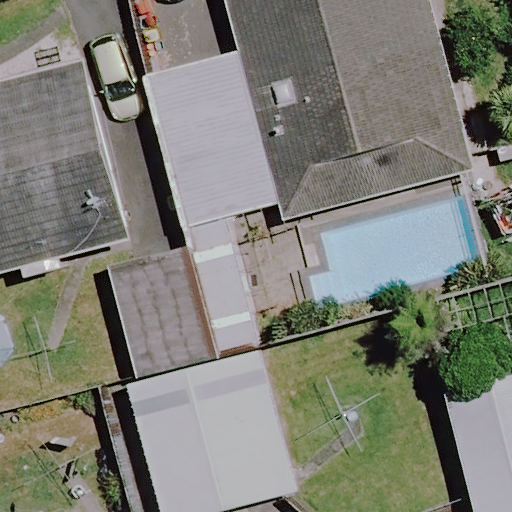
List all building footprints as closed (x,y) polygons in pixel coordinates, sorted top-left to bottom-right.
[(20,0),(0,0),(0,14),(23,9),(20,0)] [(243,238),(469,180),(422,0),(218,0),(234,58),(163,76),(208,247),(128,268),(157,381),(273,350),(243,238)] [(0,278),(144,244),(101,65),(0,89),(0,278)] [(157,381),(145,384),(178,511),(228,511),(310,490),(273,350),(157,381)] [(511,511),(511,377),(461,391),(491,511),(511,511)]
